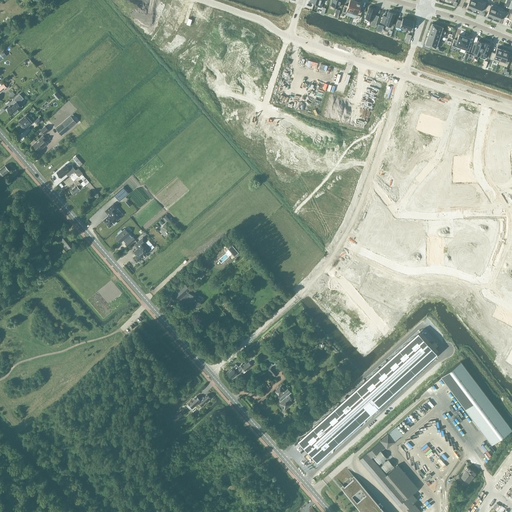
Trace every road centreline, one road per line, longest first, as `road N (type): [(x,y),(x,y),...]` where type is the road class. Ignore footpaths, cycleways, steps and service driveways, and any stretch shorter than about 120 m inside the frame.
road 1 (tertiary): [(210,374),(0,131)]
road 2 (residential): [(287,115),(263,195),(211,183),(102,59)]
road 3 (residential): [(202,1),(173,93),(287,115)]
road 4 (tertiary): [(330,511),(210,374)]
road 5 (residential): [(210,374),(324,266)]
road 6 (residential): [(483,282),(398,268),(341,241)]
road 7 (residential): [(397,211),(437,156),(459,94)]
road 8 (residential): [(483,102),(477,169),(502,216)]
